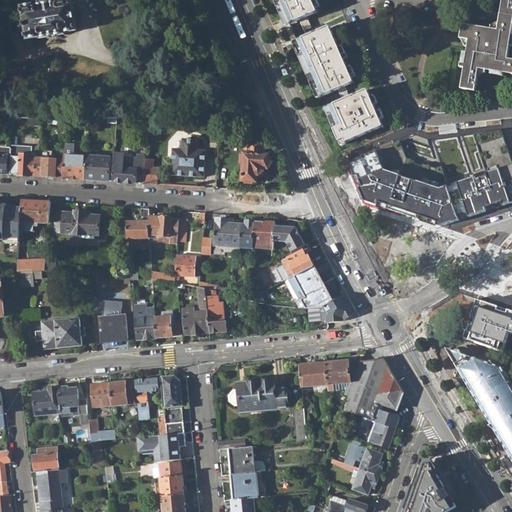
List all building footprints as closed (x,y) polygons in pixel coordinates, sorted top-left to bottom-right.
[(61,0),(22,7),(28,40),(41,38),(41,39),(65,34),(65,33),(77,31),(71,0),(61,0)] [(312,0),(276,0),(288,25),(318,12),(312,0)] [(460,87),(475,89),(478,68),(511,73),(511,58),(507,58),(511,25),(511,0),(501,0),(497,28),(462,23),(460,37),(468,38),(465,63),(461,62),(460,67),(464,67),(460,87)] [(331,29),(294,45),(320,101),(356,84),(331,29)] [(365,88),(325,106),(342,146),(382,128),(365,88)] [(511,202),(511,128),(432,140),(414,134),(350,162),(366,201),(441,226),(511,202)] [(198,140),(183,139),(182,150),(173,149),(171,176),(205,178),(206,151),(198,151),(198,140)] [(182,150),(183,139),(174,139),(173,149),(182,150)] [(207,141),(198,140),(198,151),(206,151),(207,141)] [(11,175),(36,177),(36,158),(31,157),(31,146),(12,145),(12,150),(12,156),(11,175)] [(244,181),(258,182),(259,178),(262,178),(268,174),(268,169),(270,169),(274,163),(270,155),(267,155),(268,147),(248,146),(247,153),(246,154),(244,181)] [(9,156),(12,156),(12,150),(9,147),(2,147),(0,148),(0,174),(8,175),(9,156)] [(129,154),(115,154),(115,158),(115,182),(137,183),(138,169),(146,169),(146,155),(138,155),(138,158),(129,158),(129,154)] [(64,179),(86,180),(88,156),(65,155),(65,160),(64,179)] [(115,182),(115,158),(110,158),(88,156),(86,180),(115,182)] [(64,179),(65,160),(36,158),(36,177),(64,179)] [(145,184),(158,185),(159,168),(154,168),(154,160),(146,160),(145,184)] [(22,208),(21,228),(36,228),(36,222),(49,224),(50,202),(22,200),(22,208)] [(0,240),(5,241),(5,237),(15,238),(16,234),(21,234),(21,228),(22,208),(7,207),(7,204),(0,203),(0,240)] [(139,239),(151,239),(150,217),(149,209),(141,208),(141,218),(142,218),(143,222),(126,222),(129,245),(139,245),(139,239)] [(73,241),(80,241),(81,235),(100,236),(100,217),(86,215),(86,212),(75,212),(74,213),(64,213),(63,234),(74,234),(73,241)] [(162,218),(150,217),(151,239),(151,243),(158,243),(158,237),(178,238),(179,236),(180,219),(172,219),(172,222),(161,221),(162,218)] [(180,219),(179,236),(187,236),(188,219),(180,219)] [(215,246),(241,248),(242,224),(233,224),(233,220),(216,219),(215,246)] [(252,257),(253,249),(253,248),(255,222),(245,221),(245,224),(242,224),(241,248),(240,257),(252,257)] [(253,248),(274,249),(274,242),(275,227),(275,223),(255,222),(253,248)] [(287,243),(292,252),(306,245),(296,228),(275,227),(274,242),(287,243)] [(20,242),(21,234),(16,234),(15,238),(5,237),(5,241),(20,242)] [(202,253),(211,253),(211,239),(203,239),(202,253)] [(304,250),(283,262),(285,266),(277,270),(283,283),(291,279),(292,278),(314,266),(310,257),(307,257),(304,250)] [(46,270),(56,271),(57,256),(47,256),(47,263),(46,270)] [(197,257),(177,256),(176,276),(176,277),(175,283),(179,284),(180,276),(201,277),(202,261),(197,260),(197,257)] [(46,270),(47,263),(42,263),(42,260),(19,261),(19,271),(43,270),(46,270)] [(159,281),(175,283),(176,277),(158,274),(157,264),(152,264),(154,280),(159,281)] [(323,308),(333,302),(314,266),(292,278),(291,279),(305,309),(308,309),(323,308)] [(16,272),(18,288),(35,286),(35,279),(43,278),(43,270),(19,271),(16,272)] [(138,270),(130,270),(131,276),(131,279),(139,279),(138,270)] [(216,292),(230,296),(232,291),(201,281),(200,288),(206,289),(216,292)] [(183,310),(186,336),(210,334),(206,289),(200,288),(199,287),(201,312),(196,313),(195,309),(183,310)] [(217,297),(216,292),(206,289),(210,334),(228,332),(227,322),(225,323),(223,303),(219,304),(219,297),(217,297)] [(327,321),(327,323),(343,322),(356,313),(346,294),(333,302),(323,308),(308,309),(310,323),(327,321)] [(235,305),(255,310),(256,303),(246,300),(238,298),(236,298),(235,305)] [(511,310),(479,300),(465,339),(499,350),(505,332),(511,334),(511,310)] [(147,305),(135,305),(137,340),(157,339),(156,318),(156,308),(148,309),(147,305)] [(163,317),(156,318),(157,339),(182,337),(181,322),(173,322),(172,316),(174,316),(173,311),(163,313),(163,317)] [(100,318),(102,341),(128,339),(126,315),(100,318)] [(45,341),(46,350),(83,346),(80,320),(43,323),(43,331),(37,332),(38,342),(45,341)] [(376,421),(395,428),(399,418),(381,410),(383,404),(398,411),(405,394),(384,360),(362,362),(361,363),(355,383),(345,411),(355,415),(373,420),(376,421)] [(511,387),(501,369),(471,360),(455,369),(490,427),(511,466),(511,387)] [(333,385),(355,383),(361,363),(350,364),(350,361),(326,363),(329,386),(329,392),(334,391),(333,385)] [(303,388),(329,386),(326,363),(301,366),(303,388)] [(162,379),(165,408),(182,406),(180,382),(174,378),(162,379)] [(137,381),(139,406),(140,421),(148,420),(150,417),(148,400),(153,400),(152,392),(160,392),(159,379),(137,381)] [(241,406),(242,412),(289,408),(287,389),(275,390),(274,380),(239,384),(239,390),(234,391),(229,397),(230,403),(236,406),(241,406)] [(111,383),(114,406),(136,404),(134,381),(111,383)] [(98,408),(99,411),(108,411),(108,407),(114,406),(111,383),(92,385),(95,408),(98,408)] [(62,413),(62,417),(72,416),(71,410),(78,409),(78,406),(80,406),(78,389),(69,390),(69,387),(59,388),(62,413)] [(37,416),(62,413),(59,388),(50,389),(49,391),(35,393),(37,416)] [(166,422),(166,424),(184,423),(182,409),(165,411),(166,422)] [(305,415),(305,410),(295,410),(298,443),(307,442),(305,415)] [(353,421),(355,415),(345,411),(343,417),(353,421)] [(92,442),(98,441),(97,434),(100,434),(98,420),(90,420),(92,442)] [(395,428),(376,421),(375,425),(369,442),(388,448),(395,428)] [(166,424),(167,435),(185,434),(184,423),(166,424)] [(156,463),(182,460),(180,447),(180,443),(186,443),(185,434),(167,435),(162,436),(161,436),(142,438),(137,438),(138,445),(145,451),(154,450),(156,463)] [(92,442),(95,467),(105,466),(102,441),(98,441),(92,442)] [(229,449),(246,448),(245,441),(219,444),(219,450),(229,449)] [(362,464),(360,469),(379,476),(382,467),(379,465),(383,454),(360,446),(355,461),(362,464)] [(229,449),(232,475),(256,473),(266,473),(266,467),(263,464),(259,462),(255,462),(253,447),(246,448),(229,449)] [(35,456),(37,472),(59,470),(60,470),(58,448),(40,450),(40,455),(35,456)] [(0,482),(8,482),(5,463),(10,462),(9,451),(0,452),(0,482)] [(353,489),(368,494),(372,483),(376,484),(379,476),(360,469),(338,462),(333,460),(332,463),(358,472),(353,489)] [(153,469),(156,469),(161,469),(162,479),(183,476),(181,463),(153,466),(153,469)] [(426,464),(408,511),(431,511),(433,511),(449,511),(450,511),(453,510),(454,509),(458,507),(432,464),(426,464)] [(115,467),(106,468),(107,476),(114,475),(116,475),(115,467)] [(59,470),(37,472),(41,511),(53,511),(63,511),(60,484),(68,483),(66,470),(60,470),(59,470)] [(232,475),(234,500),(254,499),(266,497),(266,490),(258,490),(256,473),(232,475)] [(161,479),(163,496),(185,494),(183,476),(162,479),(161,479)] [(317,490),(328,494),(331,486),(320,482),(317,490)] [(0,483),(0,495),(8,495),(7,483),(0,483)] [(162,496),(163,511),(186,511),(185,494),(163,496),(162,496)] [(12,511),(11,496),(0,496),(0,505),(1,511),(12,511)] [(255,511),(254,499),(234,500),(232,500),(233,511),(255,511)] [(366,511),(368,506),(350,500),(349,502),(347,501),(345,507),(331,502),(328,511),(331,511),(366,511)]
